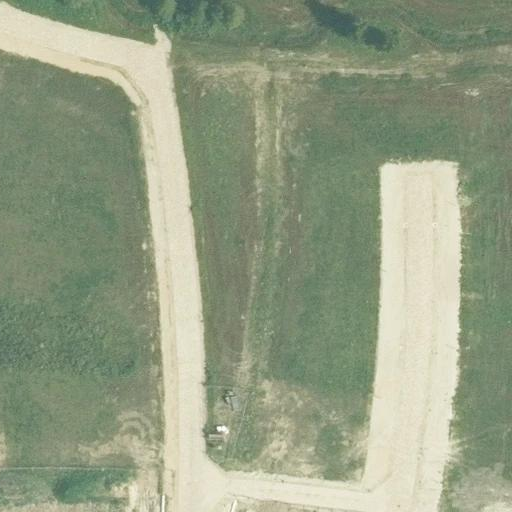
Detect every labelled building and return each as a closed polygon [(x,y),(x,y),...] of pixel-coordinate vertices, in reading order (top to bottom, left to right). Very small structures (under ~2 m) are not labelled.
[(0,106),(0,107),(13,66),(0,61),(0,106)] [(511,64),(494,66),(496,79),(502,78),(504,101),(511,100),(511,64)] [(13,66),(0,107),(25,115),(21,129),(33,133),(41,109),(29,105),(38,76),(28,73),(28,71),(13,66)] [(292,80),(292,121),(314,121),(314,80),(294,80),(292,80)] [(314,80),(314,121),(336,121),(336,80),(314,80)] [(336,80),(336,121),(358,121),(358,80),(336,80)] [(358,80),(358,121),(379,121),(379,80),(358,80)] [(379,80),(379,121),(401,121),(401,80),(379,80)] [(401,80),(401,121),(423,121),(423,80),(401,80)] [(423,80),(423,121),(445,121),(445,80),(423,80)] [(49,111),(43,136),(56,139),(59,124),(85,130),(95,88),(80,85),(79,87),(69,85),(62,114),(49,111)] [(95,88),(85,130),(110,136),(120,94),(95,88)] [(506,125),(500,126),(502,138),(511,137),(511,100),(504,101),(506,125)] [(511,142),(502,143),(503,156),(509,156),(510,179),(511,178),(511,142)] [(431,148),(423,148),(423,161),(432,160),(431,148)] [(401,149),(393,149),(393,162),(401,161),(401,149)] [(409,149),(401,149),(401,161),(409,161),(409,149)] [(306,154),(305,166),(314,167),(314,154),(306,154)] [(314,154),(314,167),(322,167),(322,155),(314,154)] [(349,156),(349,168),(358,168),(358,156),(349,156)] [(358,156),(358,168),(366,168),(366,156),(358,156)] [(119,158),(94,162),(96,174),(121,170),(119,158)] [(102,178),(76,181),(78,194),(93,192),(96,216),(138,211),(137,195),(134,196),(133,188),(103,191),(102,178)] [(289,178),(287,200),(327,204),(329,181),(289,178)] [(34,190),(34,199),(46,199),(46,191),(34,190)] [(374,198),(362,198),(362,205),(363,205),(362,206),(375,206),(374,198)] [(34,199),(34,207),(46,207),(46,199),(34,199)] [(287,200),(285,222),(326,225),(327,204),(287,200)] [(99,240),(84,241),(85,254),(110,251),(109,238),(141,234),(138,211),(96,216),(99,240)] [(375,220),(363,220),(363,228),(375,228),(375,220)] [(285,222),(283,244),(324,247),(326,225),(285,222)] [(27,228),(27,237),(39,236),(39,229),(27,228)] [(375,228),(363,228),(363,236),(375,236),(375,228)] [(283,244),(281,265),(322,269),(324,247),(283,244)] [(26,247),(26,256),(38,256),(38,248),(26,247)] [(26,256),(26,264),(38,264),(38,256),(26,256)] [(363,264),(363,272),(375,272),(375,264),(363,264)] [(281,265),(280,287),(320,290),(322,269),(281,265)] [(101,300),(86,301),(87,315),(113,313),(112,299),(144,298),(144,289),(146,289),(145,269),(100,272),(101,300)] [(363,272),(363,280),(375,280),(375,272),(363,272)] [(25,286),(25,295),(37,295),(38,286),(25,286)] [(280,287),(278,308),(318,312),(320,290),(280,287)] [(25,295),(25,303),(37,303),(37,295),(25,295)] [(362,307),(361,315),(374,316),(374,308),(362,307)] [(278,308),(276,331),(317,334),(318,312),(278,308)] [(361,315),(361,323),(373,324),(374,316),(361,315)] [(117,328),(91,329),(92,342),(107,342),(108,365),(151,364),(150,340),(117,341),(117,328)] [(31,339),(31,347),(43,347),(43,339),(31,339)] [(275,341),(271,363),(311,371),(315,349),(275,341)] [(462,342),(462,349),(473,350),(474,342),(462,342)] [(31,347),(31,355),(43,355),(43,347),(31,347)] [(462,349),(461,357),(473,358),(473,350),(462,349)] [(271,363),(267,385),(306,393),(311,371),(271,363)] [(94,390),(94,402),(120,402),(119,389),(149,388),(149,380),(152,380),(151,364),(108,365),(109,389),(94,390)] [(358,373),(357,381),(369,382),(370,374),(358,373)] [(24,380),(24,388),(35,388),(36,380),(24,380)] [(459,380),(459,388),(471,388),(471,380),(459,380)] [(357,381),(356,389),(368,390),(369,382),(357,381)] [(267,385),(262,406),(302,414),(306,393),(267,385)] [(24,388),(24,396),(35,396),(35,388),(24,388)] [(459,388),(458,396),(470,397),(471,388),(459,388)] [(262,406),(258,427),(298,435),(302,414),(262,406)] [(95,411),(94,424),(109,424),(109,448),(152,448),(152,433),(150,433),(150,424),(120,424),(120,411),(95,411)] [(353,416),(352,424),(364,426),(365,417),(353,416)] [(23,420),(23,429),(35,429),(35,420),(23,420)] [(352,424),(351,432),(363,434),(364,426),(352,424)] [(456,426),(454,433),(466,435),(467,427),(456,426)] [(258,427),(254,448),(294,457),(298,435),(258,427)] [(23,429),(23,436),(35,437),(35,429),(23,429)] [(454,433),(453,441),(465,443),(466,435),(454,433)] [(94,472),(94,485),(120,485),(120,472),(152,472),(152,448),(109,448),(109,472),(94,472)] [(254,448),(249,471),(289,479),(294,457),(254,448)] [(348,459),(346,467),(358,469),(360,461),(348,459)] [(22,461),(22,470),(35,470),(35,461),(22,461)] [(450,463),(449,471),(461,473),(462,465),(450,463)] [(346,467),(345,475),(357,477),(358,469),(346,467)] [(449,471),(448,479),(460,481),(461,473),(449,471)] [(511,479),(505,479),(503,498),(511,499),(511,479)] [(73,489),(61,490),(61,498),(73,498),(73,489)] [(61,490),(49,490),(49,498),(61,498),(61,490)] [(100,495),(88,495),(88,504),(100,504),(100,495)] [(100,495),(100,504),(111,504),(111,495),(100,495)] [(138,496),(126,496),(127,504),(138,504),(138,496)] [(138,496),(138,504),(150,504),(150,496),(138,496)] [(27,497),(15,498),(15,506),(28,505),(27,497)] [(15,498),(3,499),(3,507),(15,506),(15,498)] [(511,511),(511,499),(503,498),(500,511),(511,511)]
